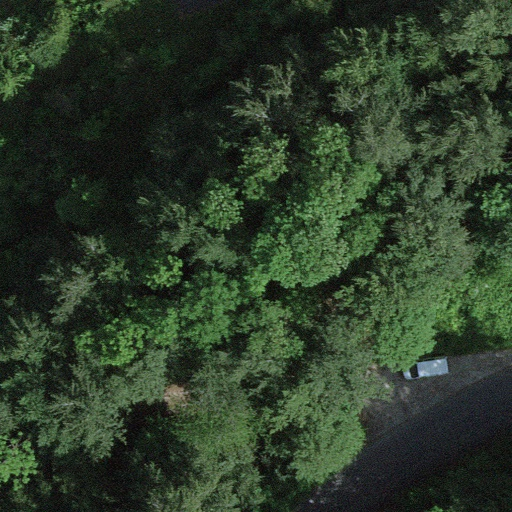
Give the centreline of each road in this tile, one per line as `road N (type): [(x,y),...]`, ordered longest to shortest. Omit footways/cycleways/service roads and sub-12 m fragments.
road 1 (track): [(0,479),(111,423),(246,391),(391,395),(449,428)]
road 2 (unclassified): [(324,511),(449,428),(511,399)]
